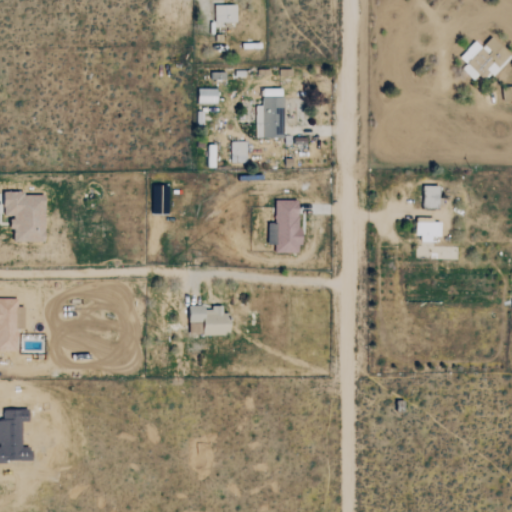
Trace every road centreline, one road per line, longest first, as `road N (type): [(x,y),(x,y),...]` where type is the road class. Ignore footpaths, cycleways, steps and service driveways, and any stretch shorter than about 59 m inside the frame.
road 1 (track): [(350,511),(352,0)]
road 2 (track): [(352,283),(0,271)]
